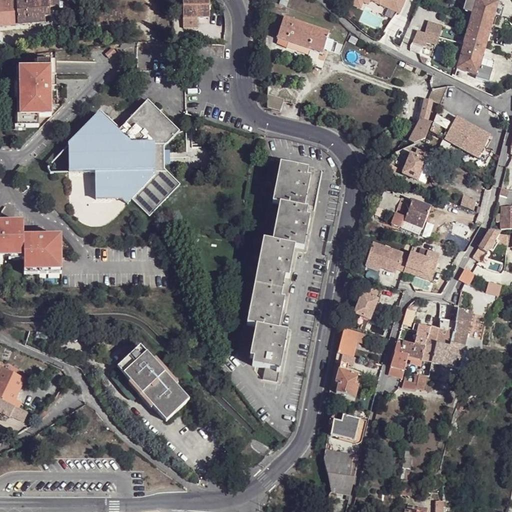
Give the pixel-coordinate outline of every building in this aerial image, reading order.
[(43,0),(0,4),(0,29),(48,25),(48,19),(53,18),(52,10),(51,0),(43,0)] [(60,0),(51,0),(52,10),(60,8),(60,0)] [(198,20),(209,20),(209,7),(209,0),(207,0),(183,0),(183,29),(197,30),(198,20)] [(350,0),(349,4),(357,8),(360,0),(367,0),(371,1),(400,14),(406,0),(350,0)] [(367,0),(360,0),(357,8),(361,9),(364,2),(370,5),(371,1),(367,0)] [(467,0),(465,11),(474,13),(477,0),(467,0)] [(491,27),(498,3),(486,0),(477,0),(474,13),(473,14),(471,21),(491,27)] [(328,35),(282,20),(275,40),(287,44),(308,51),(321,55),(328,35)] [(428,21),(425,33),(439,37),(442,25),(428,21)] [(471,21),(464,44),(485,51),(491,27),(471,21)] [(413,44),(425,47),(426,43),(437,46),(439,37),(425,33),(419,31),(417,31),(415,40),(413,44)] [(308,51),(287,44),(285,48),(307,55),(308,51)] [(485,51),(464,44),(457,69),(485,77),(488,66),(481,63),(485,51)] [(38,63),(38,69),(52,70),(53,88),(57,87),(57,63),(38,63)] [(414,75),(417,70),(409,67),(407,72),(414,75)] [(38,69),(20,70),(21,117),(21,129),(27,129),(39,129),(40,119),(53,118),(53,109),(53,94),(53,88),(52,70),(38,69)] [(283,97),(266,92),(266,106),(279,110),(283,97)] [(180,131),(149,100),(121,128),(119,131),(101,114),(70,145),(70,172),(97,172),(98,198),(124,198),(128,202),(133,198),(150,214),(181,183),(165,168),(165,146),(180,131)] [(427,116),(430,104),(422,102),(417,123),(425,125),(427,116)] [(475,126),(458,116),(456,121),(453,120),(450,125),(437,118),(431,134),(462,151),(486,164),(492,152),(486,149),(491,140),(488,139),(491,134),(475,126)] [(21,129),(21,117),(16,117),(16,132),(27,132),(27,129),(21,129)] [(417,123),(408,145),(412,145),(423,141),(428,126),(425,125),(417,123)] [(70,172),(70,145),(49,166),(49,173),(70,172)] [(413,158),(409,156),(401,176),(416,183),(424,162),(428,164),(430,158),(416,152),(413,158)] [(424,162),(416,183),(422,185),(431,165),(428,164),(424,162)] [(281,165),(273,204),(280,205),(305,209),(311,178),(307,177),(308,170),(281,165)] [(511,190),(506,191),(507,192),(505,199),(503,206),(511,205),(511,190)] [(384,216),(392,219),(398,202),(381,196),(374,216),(382,219),(384,216)] [(463,199),(459,208),(472,213),(475,204),(463,199)] [(398,202),(392,219),(402,223),(409,207),(398,202)] [(295,247),(304,249),(310,218),(306,217),(308,210),(305,209),(280,205),(273,243),(295,247)] [(429,211),(410,205),(409,207),(402,223),(402,225),(403,225),(401,232),(417,239),(420,232),(421,232),(429,211)] [(501,222),(501,229),(511,228),(511,205),(503,206),(501,207),(501,214),(501,222)] [(389,228),(401,232),(403,225),(402,225),(402,223),(392,219),(389,228)] [(25,225),(0,225),(0,259),(10,259),(10,257),(25,257),(25,277),(68,277),(67,239),(25,239),(25,225)] [(501,234),(489,231),(478,250),(483,253),(487,255),(489,251),(492,253),(496,246),(506,247),(507,236),(499,236),(501,234)] [(263,241),(255,287),(282,292),(285,278),(289,279),(295,247),(273,243),(263,241)] [(411,260),(373,250),(369,269),(385,272),(384,275),(399,279),(401,274),(407,275),(408,271),(411,260)] [(472,259),(479,263),(483,253),(478,250),(472,259)] [(430,261),(426,276),(408,271),(407,275),(430,281),(437,255),(425,252),(422,259),(430,261)] [(411,260),(408,271),(426,276),(430,261),(422,259),(412,256),(411,260)] [(385,272),(369,269),(367,275),(383,279),(384,275),(385,272)] [(466,285),(472,275),(464,271),(461,276),(459,282),(465,285),(465,286),(466,285)] [(485,294),(498,297),(501,286),(489,282),(485,294)] [(282,292),(255,287),(247,325),(256,327),(279,331),(285,300),(281,299),(282,292)] [(372,291),(359,288),(351,317),(367,322),(373,301),(369,300),(372,291)] [(407,309),(403,324),(411,327),(416,312),(413,310),(407,309)] [(456,334),(453,347),(463,350),(472,315),(458,311),(457,316),(457,325),(456,334)] [(343,323),(341,330),(349,332),(351,325),(343,323)] [(442,330),(449,332),(450,324),(442,323),(442,324),(442,330)] [(418,331),(414,346),(426,349),(432,328),(420,325),(418,331)] [(279,331),(256,327),(250,358),(254,359),(253,366),(265,369),(280,371),(288,332),(279,331)] [(423,362),(432,365),(438,345),(442,330),(432,328),(426,349),(423,362)] [(349,332),(341,330),(342,342),(337,356),(343,358),(351,360),(357,334),(349,332)] [(449,332),(442,330),(438,345),(453,349),(453,347),(456,334),(449,332)] [(39,344),(51,346),(52,339),(40,337),(39,344)] [(408,359),(412,346),(404,343),(398,342),(394,355),(394,356),(408,359)] [(438,345),(432,365),(458,371),(463,350),(453,347),(453,349),(438,345)] [(482,354),(492,359),(496,351),(480,345),(478,353),(482,354)] [(412,346),(408,359),(413,360),(423,362),(426,349),(414,346),(412,346)] [(474,352),(463,350),(458,371),(468,373),(474,352)] [(169,426),(191,404),(140,352),(118,374),(169,426)] [(391,368),(404,372),(408,359),(394,356),(391,368)] [(339,365),(338,372),(346,374),(348,366),(352,368),(354,361),(351,360),(343,358),(339,365)] [(421,368),(423,362),(413,360),(411,366),(418,368),(421,368)] [(0,392),(14,401),(24,380),(0,368),(0,392)] [(391,368),(388,376),(401,380),(404,372),(391,368)] [(278,381),(280,371),(265,369),(263,379),(278,381)] [(354,400),(357,387),(355,386),(356,377),(353,376),(346,374),(338,372),(334,384),(338,385),(335,394),(354,400)] [(416,392),(424,393),(427,379),(418,377),(417,387),(416,392)] [(402,392),(415,394),(416,392),(417,387),(405,385),(402,392)] [(14,401),(0,392),(0,407),(12,414),(13,412),(26,419),(30,410),(14,401)] [(466,402),(461,400),(456,412),(461,414),(462,411),(466,402)] [(467,400),(466,402),(462,411),(465,412),(470,401),(467,400)] [(43,406),(41,408),(44,412),(50,406),(47,403),(43,406)] [(340,423),(336,438),(353,443),(353,441),(360,443),(364,424),(358,423),(359,419),(343,415),(340,423)] [(329,436),(336,438),(340,423),(332,421),(329,436)] [(327,477),(354,481),(360,455),(352,459),(324,451),(324,458),(327,477)] [(402,484),(408,484),(411,464),(405,463),(402,484)] [(354,481),(327,477),(329,482),(332,492),(331,495),(349,499),(354,481)] [(415,487),(401,485),(399,498),(412,501),(415,487)]
